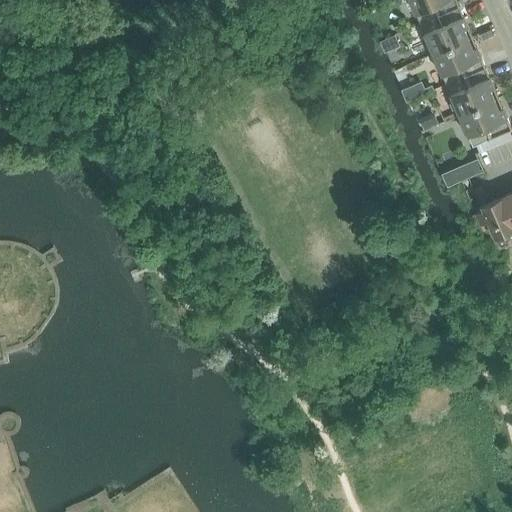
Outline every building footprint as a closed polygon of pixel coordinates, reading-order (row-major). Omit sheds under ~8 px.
[(411,0),(421,23),(461,6),(458,0),(411,0)] [(421,23),(434,54),(474,37),(461,6),(421,23)] [(434,54),(447,84),(487,67),(474,37),(434,54)] [(487,67),(447,84),(453,97),(451,98),(449,102),(452,110),(456,111),(458,110),(460,115),(500,98),(487,67)] [(408,101),(426,93),(434,90),(432,85),(424,88),(421,81),(403,89),(408,101)] [(511,126),(500,98),(460,115),(473,146),(511,129),(511,126)] [(433,112),(420,118),(424,128),(437,122),(433,112)] [(478,159),(466,164),(471,176),(483,171),(478,159)] [(511,192),(503,197),(511,217),(511,192)] [(511,231),(511,217),(503,197),(483,205),(485,210),(477,214),(482,224),(490,221),(497,238),(511,231)]
